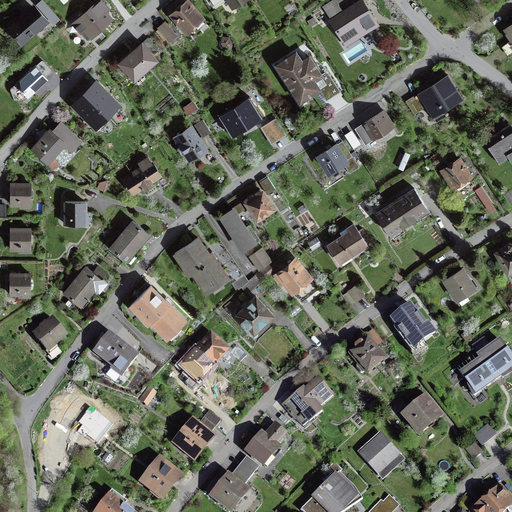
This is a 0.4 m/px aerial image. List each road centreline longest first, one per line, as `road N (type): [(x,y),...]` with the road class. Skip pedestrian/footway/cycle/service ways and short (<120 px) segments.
road 1 (residential): [(23,417),(181,224),(451,47)]
road 2 (residential): [(171,511),(275,392),(381,304),(511,218)]
road 3 (residential): [(0,156),(79,72),(164,0)]
